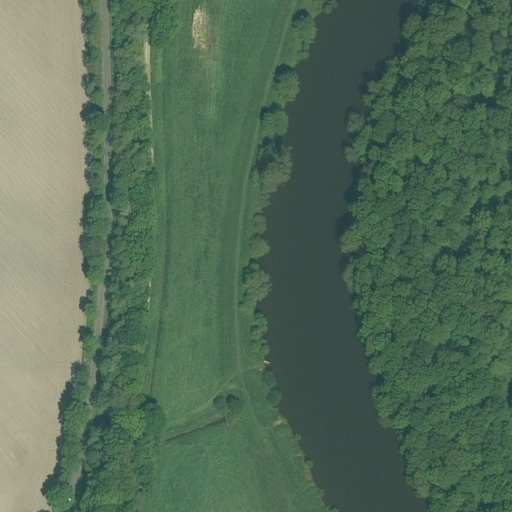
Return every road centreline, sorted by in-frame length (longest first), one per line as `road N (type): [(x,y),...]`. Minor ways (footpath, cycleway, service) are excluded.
road 1 (track): [(153,0),(152,287),(108,511)]
road 2 (unclassified): [(71,511),(107,342),(116,227),(113,0)]
